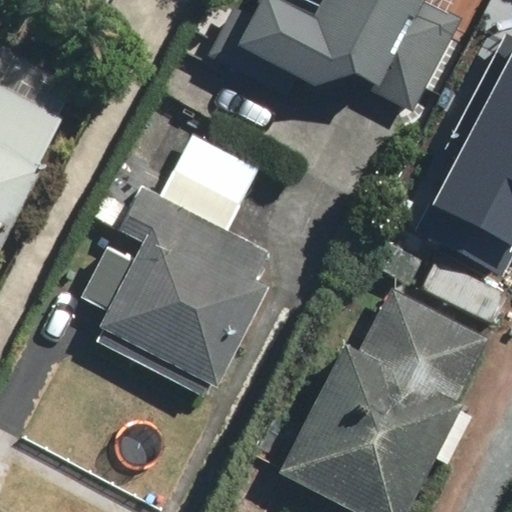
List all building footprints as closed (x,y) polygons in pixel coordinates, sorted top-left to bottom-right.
[(252,0),(251,3),(253,4),(247,15),(228,5),(200,56),(277,98),(288,77),(312,90),(341,80),(400,111),(449,20),(417,3),(418,0),(252,0)] [(0,238),(63,117),(0,84),(0,238)] [(133,187),(111,229),(136,242),(127,260),(100,246),(73,299),(99,312),(91,326),(96,328),(90,339),(198,394),(204,383),(211,387),(265,284),(252,278),(265,253),(218,229),(251,167),(185,133),(163,175),(186,187),(175,208),(133,187)] [(421,238),(376,216),(354,262),(399,284),(421,238)] [(479,337),(384,289),(352,351),(338,344),(271,473),(346,511),(397,511),(455,402),(447,398),(479,337)] [(511,303),(497,333),(511,340),(511,303)]
